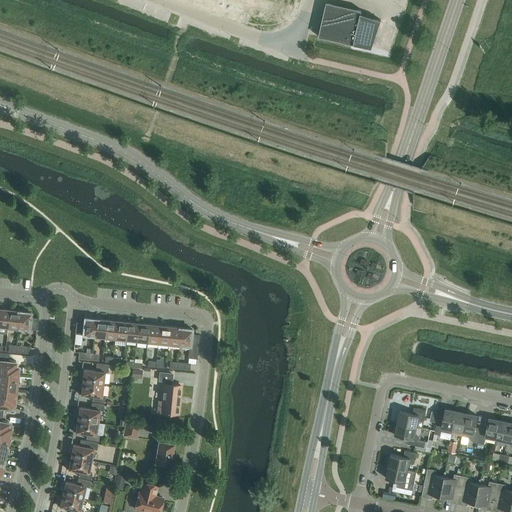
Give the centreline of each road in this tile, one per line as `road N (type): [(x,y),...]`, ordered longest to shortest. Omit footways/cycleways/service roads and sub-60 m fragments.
road 1 (residential): [(182,511),(206,320),(73,297)]
road 2 (tertiary): [(6,107),(106,145),(206,212),(284,240)]
road 3 (residential): [(357,503),(387,378),(511,404)]
road 4 (residential): [(44,294),(30,432),(12,511)]
road 5 (residential): [(39,511),(73,297)]
road 6 (secondary): [(391,200),(459,0)]
road 7 (unclassified): [(309,0),(293,44),(155,0)]
